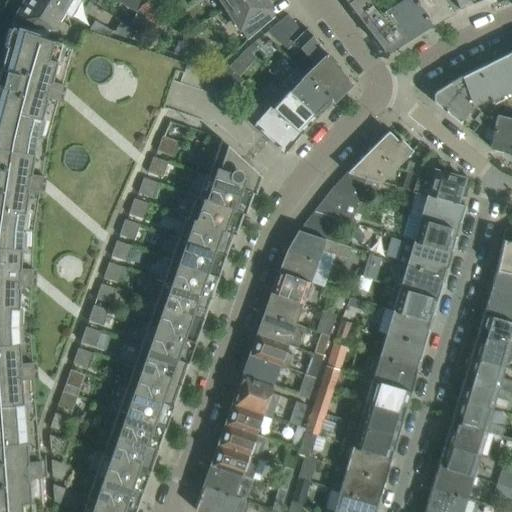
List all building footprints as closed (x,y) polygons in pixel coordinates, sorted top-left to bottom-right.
[(53,30),(64,12),(43,0),(22,0),(24,2),(14,19),(30,28),(53,30)] [(43,0),(64,12),(71,17),(81,0),(43,0)] [(132,0),(115,0),(116,0),(136,13),(138,10),(140,6),(141,5),(132,0)] [(166,17),(155,0),(149,0),(148,1),(141,5),(140,6),(138,10),(149,28),(166,17)] [(237,0),(219,0),(225,8),(237,0)] [(275,17),(264,0),(237,0),(225,8),(233,21),(231,23),(235,30),(237,29),(239,31),(252,22),(257,29),(275,17)] [(345,0),(383,49),(390,50),(408,39),(388,7),(375,15),(363,0),(345,0)] [(430,24),(414,0),(387,0),(385,2),(388,7),(408,39),(430,24)] [(414,0),(430,24),(452,12),(458,9),(454,0),(414,0)] [(477,0),(454,0),(458,9),(477,0)] [(149,28),(138,10),(136,13),(131,21),(136,29),(139,25),(144,32),(149,28)] [(292,42),(302,32),(288,12),(287,13),(266,30),(267,31),(287,50),(293,43),(292,42)] [(94,20),(88,31),(96,33),(110,38),(110,33),(132,38),(133,31),(129,26),(121,21),(115,31),(110,30),(94,20)] [(50,81),(60,43),(10,26),(0,63),(0,76),(61,93),(63,85),(50,81)] [(349,82),(309,30),(308,29),(306,28),(302,32),(292,42),(293,43),(294,43),(315,63),(306,72),(333,100),(346,87),(349,85),(349,82)] [(177,40),(173,53),(184,57),(184,43),(177,40)] [(511,95),(511,50),(485,64),(502,100),(511,95)] [(502,100),(485,64),(458,77),(458,79),(476,105),(488,99),(491,102),(492,102),(494,104),(502,100)] [(243,80),(234,71),(227,65),(207,81),(226,99),(243,80)] [(333,100),(306,72),(299,65),(281,83),(288,90),(317,117),(321,113),(333,100)] [(59,102),(61,93),(0,76),(0,128),(35,137),(35,134),(45,98),(58,101),(59,102)] [(476,105),(458,79),(455,81),(454,80),(449,83),(433,93),(432,93),(432,101),(433,100),(459,122),(472,106),(476,105)] [(317,117),(288,90),(273,107),(301,134),(317,117)] [(301,134),(273,107),(263,98),(257,105),(254,102),(242,115),(283,154),(301,134)] [(482,121),(484,116),(479,112),(473,120),(479,124),(482,121)] [(511,117),(496,114),(489,147),(492,148),(494,151),(500,152),(504,151),(506,151),(505,153),(511,154),(511,117)] [(29,174),(35,137),(0,128),(0,178),(41,185),(43,176),(29,174)] [(397,139),(388,130),(372,146),(394,168),(412,150),(400,137),(397,139)] [(161,136),(156,151),(171,156),(176,141),(161,136)] [(220,139),(207,175),(206,176),(252,192),(252,193),(254,194),(260,176),(220,139)] [(380,182),(394,168),(372,146),(346,172),(380,182)] [(167,162),(152,157),(147,172),(162,177),(167,162)] [(456,203),(463,179),(434,170),(431,182),(416,178),(413,192),(415,193),(426,196),(426,194),(456,203)] [(380,182),(346,172),(330,190),(359,199),(363,186),(393,195),(395,186),(380,182)] [(413,192),(416,178),(407,172),(401,188),(413,192)] [(247,207),(252,193),(252,192),(206,176),(207,175),(204,175),(197,196),(197,197),(242,213),(244,214),(247,207)] [(40,193),(41,185),(0,178),(0,227),(20,230),(20,228),(26,191),(40,193)] [(157,183),(142,178),(137,193),(152,198),(157,183)] [(358,200),(359,199),(330,190),(314,211),(335,217),(335,218),(351,223),(358,200)] [(463,205),(456,203),(426,194),(426,196),(415,193),(409,215),(419,219),(419,217),(457,228),(463,205)] [(234,235),(242,213),(197,197),(197,196),(194,195),(187,217),(232,233),(232,234),(234,235)] [(148,204),(133,198),(128,214),(143,219),(148,204)] [(331,228),(335,218),(335,217),(314,211),(306,221),(331,228)] [(450,251),(457,228),(419,217),(419,219),(409,215),(403,237),(450,251)] [(224,255),(232,234),(232,233),(187,217),(184,216),(177,238),(224,255)] [(139,225),(124,219),(118,235),(133,240),(139,225)] [(331,228),(306,221),(298,231),(348,246),(350,238),(338,235),(339,231),(331,228)] [(20,231),(20,230),(0,227),(0,276),(32,278),(33,269),(32,269),(19,269),(20,231)] [(511,227),(508,227),(507,227),(506,227),(504,228),(503,228),(502,229),(502,230),(501,232),(496,271),(511,273),(511,227)] [(348,246),(298,231),(287,250),(286,253),(317,262),(322,250),(331,253),(346,258),(350,247),(348,246)] [(450,251),(403,237),(396,261),(443,275),(450,251)] [(217,277),(224,256),(224,255),(177,238),(169,260),(217,277)] [(130,246),(115,241),(110,256),(125,261),(130,246)] [(311,281),(317,262),(286,253),(279,270),(311,281)] [(371,279),(379,258),(368,254),(361,275),(371,279)] [(209,298),(217,277),(169,260),(162,281),(209,298)] [(437,297),(443,275),(396,261),(394,271),(397,272),(393,286),(398,288),(399,286),(437,297)] [(123,268),(108,262),(102,277),(117,283),(123,268)] [(303,302),(311,281),(279,270),(271,291),(303,302)] [(511,273),(496,271),(489,292),(511,299),(511,273)] [(360,275),(355,288),(366,292),(371,279),(361,275),(360,275)] [(32,286),(32,278),(0,276),(0,325),(16,325),(16,323),(18,286),(32,286)] [(202,320),(209,298),(162,281),(154,303),(202,320)] [(115,289),(100,284),(95,299),(110,304),(115,289)] [(430,320),(437,297),(399,286),(398,288),(392,309),(430,320)] [(295,323),(303,302),(271,291),(263,312),(295,323)] [(346,296),(345,295),(336,291),(330,305),(340,309),(346,296)] [(511,299),(489,292),(483,314),(511,322),(511,299)] [(364,302),(364,300),(350,296),(346,306),(360,310),(362,301),(364,302)] [(194,341),(202,320),(154,303),(147,324),(194,341)] [(107,310),(92,305),(87,320),(102,326),(107,310)] [(385,307),(378,330),(385,332),(424,343),(430,320),(392,309),(385,307)] [(337,315),(336,315),(323,310),(316,331),(320,333),(320,332),(330,335),(337,315)] [(295,324),(295,323),(263,312),(256,333),(288,344),(296,347),(304,327),(295,324)] [(511,345),(511,340),(511,322),(483,314),(476,335),(511,345)] [(350,323),(341,320),(336,336),(345,339),(350,323)] [(194,341),(147,324),(139,346),(187,363),(194,341)] [(16,326),(16,325),(0,325),(0,373),(34,371),(33,363),(19,364),(16,326)] [(100,332),(85,327),(79,342),(94,347),(100,332)] [(322,356),(330,335),(320,332),(320,333),(313,353),(322,356)] [(417,366),(424,343),(385,332),(385,334),(379,355),(417,366)] [(293,356),(285,353),(288,344),(256,333),(248,354),(280,365),(288,368),(293,356)] [(511,344),(511,345),(476,335),(469,357),(504,367),(505,365),(511,361),(511,344)] [(343,346),(334,343),(333,343),(328,358),(338,361),(343,346)] [(187,363),(139,346),(132,367),(179,384),(187,363)] [(92,353),(77,348),(72,363),(87,369),(92,353)] [(315,377),(322,356),(313,353),(312,353),(305,374),(315,377)] [(248,354),(241,375),(273,386),(280,365),(248,354)] [(410,389),(417,366),(379,355),(372,378),(410,389)] [(511,380),(501,377),(504,367),(469,357),(466,358),(464,364),(467,368),(464,378),(511,392),(511,389),(511,380)] [(339,370),(326,365),(319,387),(332,391),(339,370)] [(172,406),(179,384),(132,367),(124,389),(172,406)] [(84,375),(69,370),(64,385),(79,390),(84,375)] [(34,380),(34,371),(0,373),(0,423),(23,422),(20,381),(33,380),(34,380)] [(308,399),(315,377),(305,374),(297,395),(308,399)] [(273,386),(241,375),(239,381),(231,402),(263,413),(272,416),(279,395),(270,392),(273,386)] [(404,412),(410,389),(372,378),(366,401),(404,412)] [(509,401),(511,392),(464,378),(457,400),(493,410),(493,409),(492,409),(495,397),(509,401)] [(325,414),(332,391),(319,387),(311,410),(325,414)] [(164,427),(172,406),(124,389),(117,410),(164,427)] [(77,396),(62,391),(57,406),(72,412),(77,396)] [(489,422),(493,410),(457,400),(451,422),(487,433),(487,431),(500,435),(504,426),(489,422)] [(306,405),(295,401),(288,422),(299,426),(306,405)] [(397,435),(404,412),(366,401),(359,424),(397,435)] [(256,433),(263,413),(231,402),(224,423),(256,434),(256,433)] [(157,449),(164,427),(117,410),(109,432),(157,449)] [(318,436),(325,414),(311,410),(304,433),(316,436),(316,435),(318,436)] [(69,418),(54,413),(49,428),(64,433),(69,418)] [(397,435),(359,424),(349,421),(342,443),(352,446),(352,447),(390,458),(397,435)] [(26,462),(23,422),(0,423),(0,472),(41,470),(40,461),(26,462)] [(480,455),(487,433),(451,422),(444,445),(480,455)] [(256,457),(264,437),(264,436),(256,433),(256,434),(224,423),(217,444),(248,455),(248,454),(256,457)] [(149,470),(157,449),(109,432),(102,453),(149,470)] [(299,449),(303,436),(294,433),(290,446),(299,449)] [(310,457),(316,436),(304,433),(303,436),(299,449),(297,453),(297,454),(304,456),(310,457)] [(67,441),(48,435),(49,452),(61,456),(67,441)] [(217,444),(209,464),(249,478),(256,457),(248,454),(248,455),(217,444)] [(292,470),(297,454),(297,453),(299,449),(290,446),(289,445),(282,466),(284,466),(284,467),(292,470)] [(473,477),(480,455),(444,445),(438,467),(473,477)] [(384,481),(390,458),(352,447),(345,469),(384,481)] [(142,492),(149,470),(102,453),(94,475),(142,492)] [(317,459),(310,457),(304,456),(297,479),(309,482),(310,482),(317,459)] [(68,466),(50,459),(51,477),(63,481),(68,466)] [(511,464),(503,462),(496,484),(511,488),(511,464)] [(209,464),(202,485),(233,496),(234,495),(242,498),(249,478),(209,464)] [(288,484),(292,470),(284,467),(279,481),(288,484)] [(466,500),(473,477),(438,467),(431,489),(466,500)] [(378,501),(384,481),(345,469),(339,491),(378,501)] [(29,511),(27,479),(41,478),(41,470),(0,472),(0,511),(29,511)] [(130,511),(134,511),(142,492),(94,475),(87,497),(130,511)] [(303,504),(309,482),(297,479),(291,500),(303,504)] [(66,489),(52,484),(53,502),(61,504),(66,489)] [(511,499),(511,494),(511,488),(496,484),(493,494),(511,499)] [(244,511),(249,501),(242,498),(234,495),(233,496),(202,485),(194,509),(198,511),(244,511)] [(425,511),(462,511),(466,500),(431,489),(424,511),(425,511)] [(374,511),(378,501),(339,491),(332,511),(374,511)] [(285,495),(276,493),(271,508),(280,511),(285,495)] [(130,511),(87,497),(81,511),(130,511)] [(299,511),(303,504),(291,500),(287,511),(299,511)]
